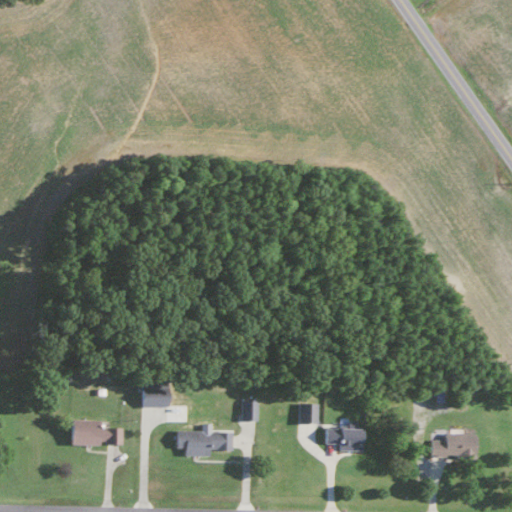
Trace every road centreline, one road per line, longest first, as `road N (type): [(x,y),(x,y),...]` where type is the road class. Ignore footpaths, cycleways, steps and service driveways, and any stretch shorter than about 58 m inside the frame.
road 1 (residential): [(511,162),(398,0)]
road 2 (residential): [(192,511),(0,506)]
